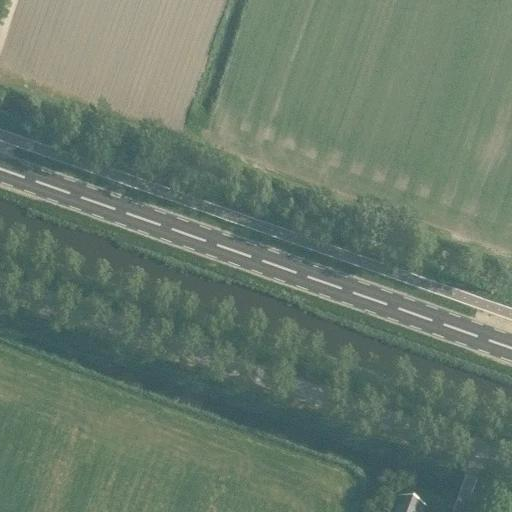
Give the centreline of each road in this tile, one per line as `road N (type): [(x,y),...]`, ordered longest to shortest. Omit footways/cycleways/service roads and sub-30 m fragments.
road 1 (unclassified): [(511,460),(0,279)]
road 2 (primary): [(511,344),(0,164)]
